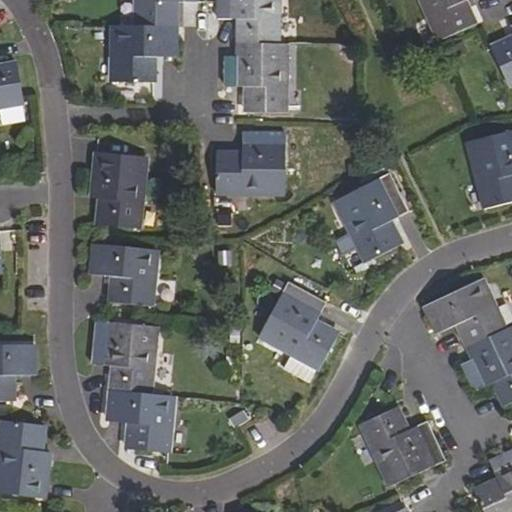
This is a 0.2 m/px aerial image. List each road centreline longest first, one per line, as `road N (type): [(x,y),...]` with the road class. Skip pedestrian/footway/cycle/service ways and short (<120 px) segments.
road 1 (residential): [(121,479),(99,469),(64,403),(54,122)]
road 2 (residential): [(390,310),(364,338),(311,433),(238,486),(199,496)]
road 3 (residential): [(240,120),(54,122)]
road 4 (residential): [(511,235),(421,272),(390,310)]
road 5 (residential): [(455,435),(390,310)]
road 6 (residential): [(54,122),(54,99),(13,0)]
